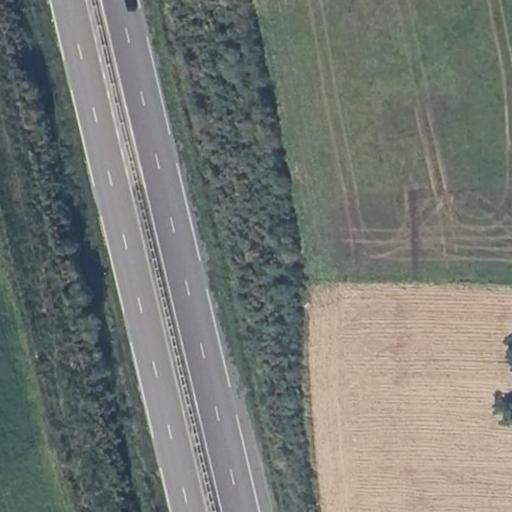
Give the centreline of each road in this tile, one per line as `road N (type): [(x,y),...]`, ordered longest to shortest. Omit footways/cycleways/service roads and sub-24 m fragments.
road 1 (trunk): [(241,511),(120,0)]
road 2 (trunk): [(69,0),(189,511)]
